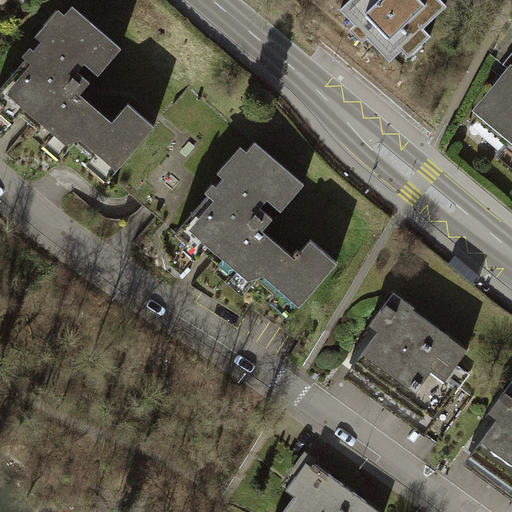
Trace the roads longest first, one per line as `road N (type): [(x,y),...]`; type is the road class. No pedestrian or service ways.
road 1 (residential): [(479,511),(116,257),(0,162)]
road 2 (secondary): [(214,0),(421,181),(511,249)]
